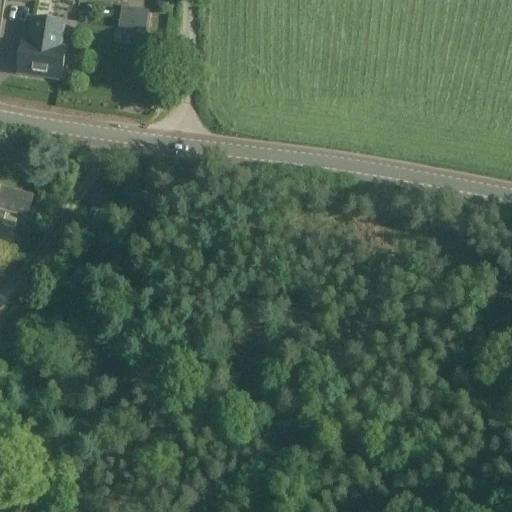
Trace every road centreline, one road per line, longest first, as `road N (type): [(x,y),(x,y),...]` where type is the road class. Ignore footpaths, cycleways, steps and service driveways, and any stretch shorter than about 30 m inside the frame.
road 1 (secondary): [(511,196),(183,144)]
road 2 (secondary): [(183,144),(0,116)]
road 3 (unclassified): [(183,144),(189,0)]
